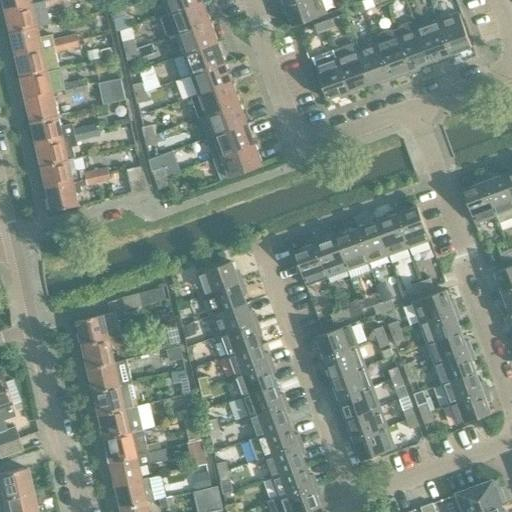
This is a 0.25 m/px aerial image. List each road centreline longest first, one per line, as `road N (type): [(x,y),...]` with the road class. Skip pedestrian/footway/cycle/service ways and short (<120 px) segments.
road 1 (residential): [(511,403),(414,108)]
road 2 (residential): [(351,505),(258,248)]
road 3 (residential): [(414,108),(325,140),(302,138),(260,41),(252,0)]
road 4 (residential): [(87,511),(36,324)]
road 5 (residential): [(511,443),(351,505)]
